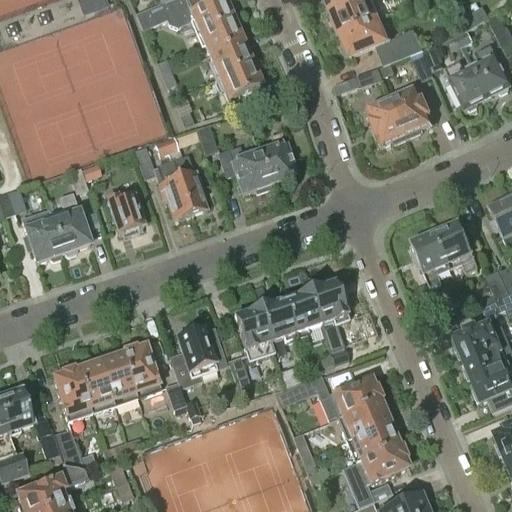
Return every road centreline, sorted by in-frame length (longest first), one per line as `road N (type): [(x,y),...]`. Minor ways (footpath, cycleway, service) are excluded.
road 1 (residential): [(0,332),(351,215)]
road 2 (residential): [(473,511),(351,215)]
road 3 (residential): [(351,215),(272,0)]
road 4 (residential): [(351,215),(511,146)]
